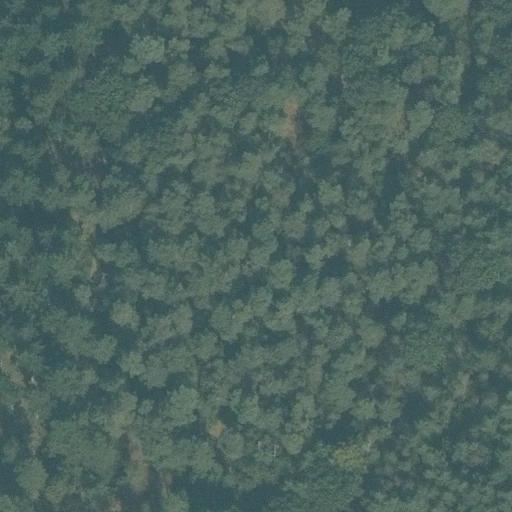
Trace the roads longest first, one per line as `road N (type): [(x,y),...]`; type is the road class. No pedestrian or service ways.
road 1 (track): [(258,511),(433,302),(452,268),(478,0)]
road 2 (track): [(86,511),(110,0)]
